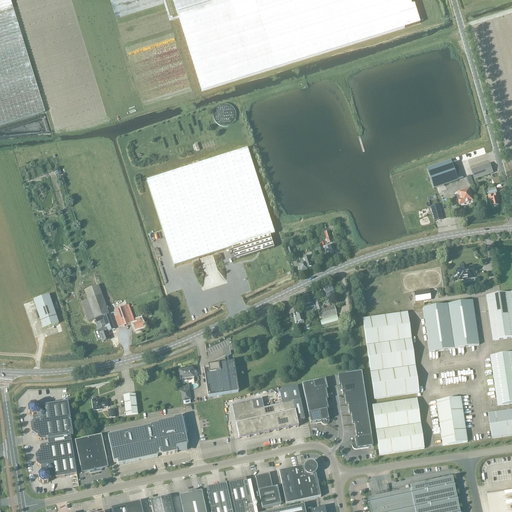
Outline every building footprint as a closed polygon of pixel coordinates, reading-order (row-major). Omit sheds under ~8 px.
[(0,0),(0,125),(45,112),(10,0),(0,0)] [(173,0),(202,92),(275,70),(420,25),(412,0),(173,0)] [(247,149),(147,181),(174,267),(231,248),(235,261),(274,248),(270,236),(275,234),(247,149)] [(457,181),(452,164),(451,160),(427,169),(433,189),(444,185),(457,181)] [(471,170),(474,179),(493,173),(490,164),(471,170)] [(459,197),(456,197),(457,200),(459,205),(473,201),(469,188),(461,191),(458,192),(459,197)] [(499,201),(498,196),(497,194),(488,197),(490,204),(492,204),(493,207),(499,206),(498,201),(499,201)] [(430,207),(434,221),(443,219),(438,205),(430,207)] [(328,232),(324,233),(325,239),(323,239),(325,244),(332,242),(328,232)] [(336,250),(334,250),(332,245),(325,247),(326,250),(325,250),(327,258),(338,254),(336,250)] [(303,259),(304,262),(297,265),(298,268),(300,267),(301,271),(307,269),(307,268),(311,266),(308,257),(303,259)] [(470,278),(473,277),(472,272),(474,271),(473,267),(467,268),(467,267),(460,268),(460,269),(459,269),(458,270),(457,270),(457,271),(458,276),(457,276),(457,280),(463,279),(463,280),(470,278)] [(323,289),(327,298),(334,296),(333,292),(333,290),(334,290),(333,287),(332,288),(331,286),(323,289)] [(99,287),(85,292),(88,301),(82,304),(89,324),(96,321),(102,319),(103,318),(106,328),(108,332),(115,329),(99,287)] [(430,300),(429,291),(414,293),(416,302),(430,300)] [(511,338),(511,292),(487,297),(493,341),(511,338)] [(33,300),(43,329),(59,324),(49,295),(33,300)] [(311,303),(309,296),(303,298),(306,309),(312,307),(315,306),(313,302),(311,303)] [(315,302),(318,312),(323,328),(339,323),(334,307),(322,311),(319,301),(315,302)] [(472,301),(423,308),(429,353),(479,345),(472,301)] [(117,316),(114,317),(119,328),(133,323),(128,311),(126,306),(115,310),(117,316)] [(297,314),(296,314),(297,317),(293,318),(295,323),(298,322),(298,323),(299,325),(304,324),(301,313),(299,313),(297,314)] [(363,319),(365,336),(374,399),(419,393),(407,313),(363,319)] [(96,321),(96,323),(100,322),(102,327),(105,326),(102,319),(96,321)] [(138,332),(139,332),(141,331),(140,329),(143,328),(140,319),(134,322),(134,325),(133,325),(135,331),(136,332),(138,332)] [(106,328),(99,331),(101,336),(103,342),(109,340),(111,339),(108,332),(106,328)] [(498,406),(511,403),(511,353),(491,357),(498,406)] [(204,371),(208,397),(231,394),(238,392),(234,362),(226,363),(226,364),(225,358),(213,364),(214,364),(214,365),(208,366),(209,370),(204,371)] [(185,370),(185,371),(180,372),(181,380),(185,379),(186,380),(186,381),(187,381),(188,381),(189,381),(189,380),(190,380),(190,379),(194,378),(193,370),(188,370),(185,370)] [(339,386),(341,386),(363,383),(362,372),(338,376),(339,386)] [(304,395),(326,390),(328,390),(325,380),(302,385),(304,395)] [(343,396),(344,396),(365,393),(363,383),(341,386),(343,396)] [(189,393),(189,392),(190,392),(189,391),(189,384),(188,384),(187,386),(187,387),(181,388),(182,393),(183,401),(190,400),(190,399),(189,397),(190,397),(190,396),(189,396),(189,393)] [(280,390),(283,404),(288,428),(290,427),(293,427),(294,427),(295,426),(295,427),(296,427),(298,426),(298,427),(299,427),(298,427),(297,421),(305,419),(298,386),(280,390)] [(304,395),(306,405),(326,401),(328,400),(326,390),(304,395)] [(346,406),(348,405),(366,403),(365,393),(344,396),(346,406)] [(126,416),(126,417),(138,415),(135,395),(136,395),(133,395),(134,395),(125,396),(123,396),(126,416)] [(101,399),(97,400),(96,399),(96,398),(95,398),(94,398),(93,399),(93,400),(92,400),(93,411),(103,410),(103,408),(108,407),(107,400),(101,401),(101,399)] [(461,398),(436,402),(443,446),(467,443),(461,398)] [(262,399),(252,401),(254,411),(259,434),(261,434),(264,433),(266,433),(266,434),(267,434),(267,433),(266,433),(268,432),(268,433),(269,433),(269,432),(264,409),(262,399)] [(372,406),(379,456),(424,449),(417,399),(372,406)] [(259,434),(254,411),(252,401),(232,406),(239,439),(240,439),(240,438),(241,437),(245,437),(246,437),(246,438),(247,438),(247,437),(249,437),(249,438),(250,438),(249,436),(251,436),(254,435),(256,435),(256,436),(257,436),(257,435),(259,435),(259,436),(259,435),(259,434)] [(306,405),(309,415),(327,411),(328,410),(326,401),(306,405)] [(41,441),(48,440),(71,436),(73,436),(68,402),(59,404),(54,405),(54,404),(45,406),(45,407),(40,408),(40,407),(36,404),(31,404),(28,408),(29,413),(33,416),(35,416),(35,421),(33,421),(31,425),(32,433),(37,436),(38,436),(38,439),(41,441)] [(349,415),(351,415),(368,412),(366,403),(348,405),(349,415)] [(283,404),(274,406),(279,430),(280,430),(280,429),(284,429),(285,428),(285,430),(286,429),(288,428),(288,429),(289,429),(288,428),(283,404)] [(274,406),(264,409),(269,432),(270,432),(274,431),(275,431),(276,432),(276,431),(278,430),(278,431),(279,431),(279,430),(274,406)] [(511,410),(488,414),(492,439),(511,435),(511,410)] [(327,411),(309,415),(311,424),(314,424),(321,423),(322,424),(323,425),(324,425),(326,425),(327,425),(328,424),(329,423),(329,421),(329,420),(328,416),(327,411)] [(353,425),(354,425),(369,422),(368,412),(351,415),(353,425)] [(162,456),(177,453),(177,451),(186,451),(186,446),(188,446),(182,417),(174,419),(174,420),(158,423),(158,424),(151,426),(151,427),(108,436),(114,463),(117,462),(118,466),(158,457),(157,454),(161,453),(162,456)] [(354,425),(356,439),(371,437),(369,422),(354,425)] [(71,436),(48,440),(49,445),(42,446),(40,449),(40,452),(39,452),(35,457),(37,464),(41,467),(43,467),(43,472),(41,472),(38,476),(39,481),(43,484),(48,483),(51,479),(51,478),(56,477),(56,478),(77,475),(71,436)] [(101,436),(88,438),(96,473),(100,472),(101,471),(101,470),(108,468),(101,436)] [(371,437),(356,439),(355,439),(355,442),(353,443),(352,444),(352,446),(352,447),(353,449),(354,449),(355,450),(369,448),(373,447),(371,437)] [(96,473),(88,438),(75,441),(82,474),(89,472),(89,473),(90,474),(96,473)] [(305,466),(292,469),(297,491),(318,486),(316,473),(317,471),(316,468),(315,465),(313,464),(310,463),(307,465),(305,466)] [(299,502),(297,491),(292,469),(279,472),(286,505),(299,502)] [(255,477),(262,509),(281,505),(277,488),(272,489),(270,476),(267,474),(255,477)] [(459,511),(458,502),(459,500),(457,499),(455,488),(456,486),(454,485),(452,477),(410,486),(410,490),(368,499),(369,503),(367,505),(370,506),(370,511),(459,511)] [(226,483),(226,484),(231,508),(251,503),(247,482),(246,479),(226,483)] [(232,511),(305,511),(304,506),(276,511),(256,511),(250,481),(247,482),(251,503),(231,508),(232,511)] [(232,511),(231,508),(226,484),(206,489),(211,511),(232,511)] [(321,497),(318,486),(297,491),(299,502),(321,497)] [(192,491),(192,492),(192,493),(180,496),(183,511),(206,511),(202,491),(196,492),(195,491),(194,490),(192,491)] [(173,511),(170,497),(157,500),(156,498),(148,500),(150,507),(152,507),(152,511),(173,511)] [(127,511),(142,511),(141,502),(126,505),(127,511)]
